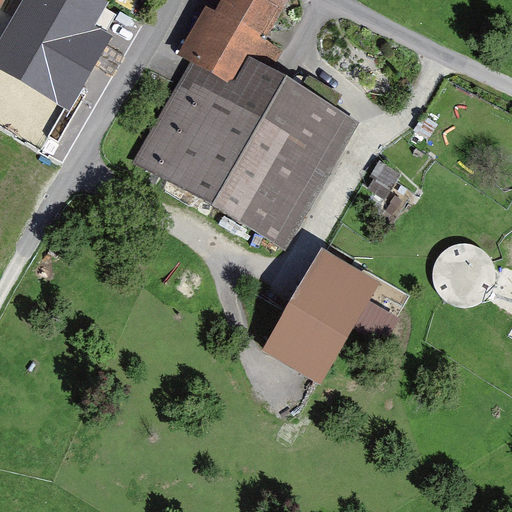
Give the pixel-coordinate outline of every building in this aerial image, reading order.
[(0,0),(0,17),(8,0),(0,0)] [(103,8),(88,0),(34,0),(0,59),(0,65),(67,103),(103,40),(91,33),(103,8)] [(197,69),(144,164),(286,242),(348,128),(266,83),(279,58),(265,50),(289,7),(276,0),(221,0),(187,63),(197,69)] [(398,188),(403,165),(382,160),(377,183),(398,188)] [(374,297),(319,266),(267,357),(321,388),(374,297)]
